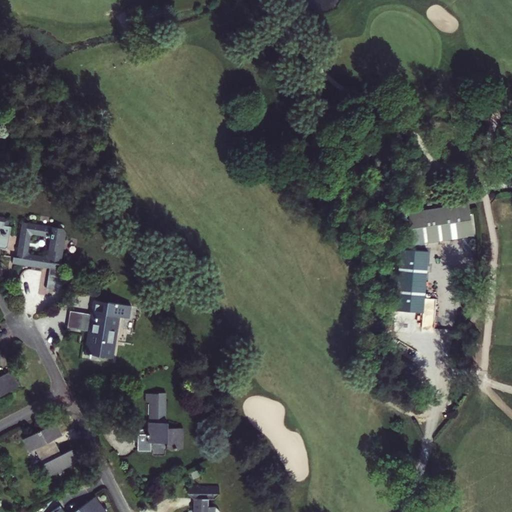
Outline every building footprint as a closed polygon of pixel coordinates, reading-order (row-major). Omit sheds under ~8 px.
[(6,222),(0,221),(0,247),(7,248),(10,247),(13,227),(5,226),(6,222)] [(68,233),(63,228),(22,222),(17,256),(14,256),(13,264),(50,269),(47,290),(47,291),(49,291),(59,293),(60,293),(63,274),(61,272),(57,271),(58,265),(62,265),(67,234),(68,233)] [(400,249),(404,272),(411,319),(423,318),(418,283),(413,247),(400,249)] [(107,315),(109,302),(96,300),(94,313),(107,315)] [(91,331),(87,355),(114,358),(121,317),(130,318),(132,306),(109,302),(107,315),(94,313),(94,315),(71,312),(68,328),(91,331)] [(0,397),(20,387),(12,372),(0,377),(0,397)] [(139,436),(138,452),(151,452),(152,444),(167,444),(167,449),(182,450),(182,440),(179,440),(179,429),(167,429),(167,394),(145,394),(145,404),(149,404),(150,422),(153,422),(153,429),(147,429),(136,431),(136,436),(139,436)] [(36,449),(50,477),(79,462),(72,449),(62,454),(55,440),(63,435),(56,422),(23,439),(29,453),(36,449)] [(220,511),(216,507),(208,506),(209,499),(215,499),(220,494),(189,494),(194,500),(193,511),(220,511)] [(64,511),(60,506),(51,511),(105,511),(96,498),(75,511),(64,511)]
